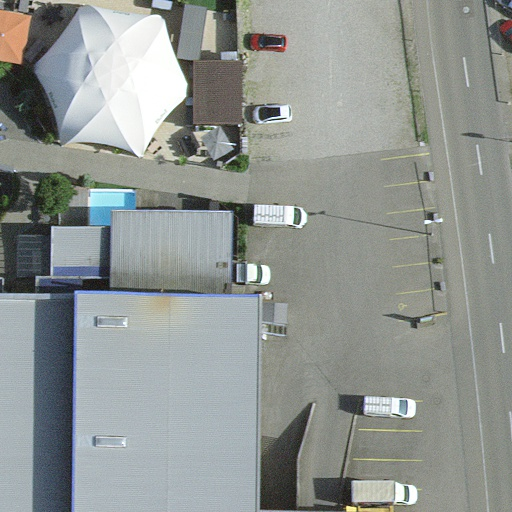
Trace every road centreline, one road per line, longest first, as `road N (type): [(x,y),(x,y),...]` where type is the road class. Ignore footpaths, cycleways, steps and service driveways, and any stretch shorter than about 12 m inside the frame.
road 1 (unknown): [(332,0),(346,301),(369,348),(500,366)]
road 2 (unclassified): [(511,449),(454,0)]
